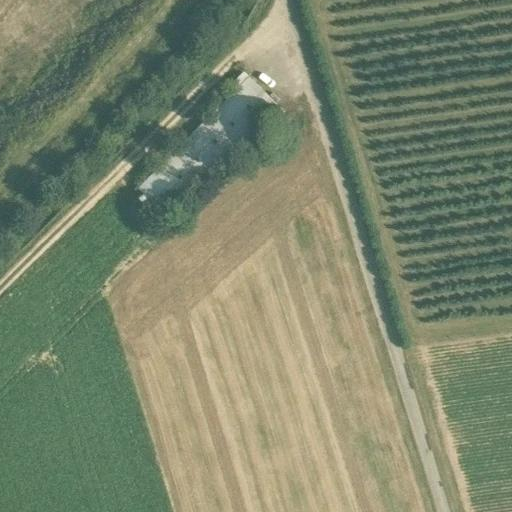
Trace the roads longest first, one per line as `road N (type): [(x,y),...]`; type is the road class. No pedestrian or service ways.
road 1 (track): [(283,0),(446,511)]
road 2 (track): [(0,294),(286,8)]
